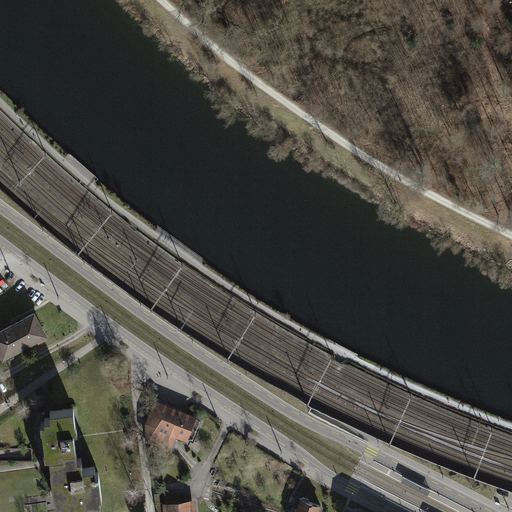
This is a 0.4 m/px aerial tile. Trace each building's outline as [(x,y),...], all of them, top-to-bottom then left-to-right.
[(37,311),(0,329),(0,342),(6,354),(49,333),(37,311)] [(197,414),(156,398),(146,421),(149,438),(171,445),(178,433),(190,437),(197,414)] [(75,410),(41,414),(52,503),(101,497),(97,467),(82,469),(75,410)] [(321,511),(324,505),(299,497),(293,511),(321,511)] [(196,511),(195,499),(165,503),(166,511),(196,511)]
